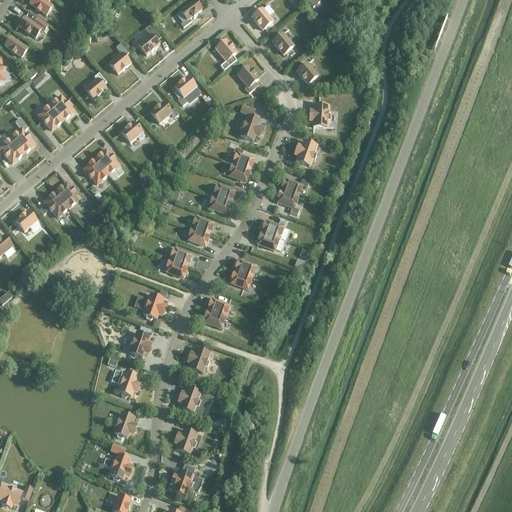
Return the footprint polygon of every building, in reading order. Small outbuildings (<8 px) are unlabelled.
[(40,13),(46,17),(52,9),(39,0),(33,0),(30,6),(36,10),(35,11),(39,14),(40,13)] [(190,24),(188,21),(192,19),(193,20),(197,17),(196,16),(201,12),(194,3),(180,13),(186,22),(180,26),(182,30),(190,24)] [(259,28),(262,32),(272,24),(262,11),(252,20),(255,24),(258,28),(259,28)] [(29,35),(35,39),(40,32),(41,31),(33,26),(25,20),(19,28),(25,32),(24,33),(28,36),(29,35)] [(37,21),(33,26),(41,31),(40,32),(43,34),(47,28),(37,21)] [(150,37),(138,47),(146,58),(151,54),(154,51),(159,47),(153,41),(158,37),(150,27),(145,31),(150,37)] [(279,52),(283,57),(293,48),(283,36),(273,44),(276,49),(279,53),(279,52)] [(15,55),(21,60),(27,51),(11,40),(5,48),(11,52),(10,53),(14,56),(15,55)] [(226,42),(215,51),(226,63),(220,68),(224,73),(234,65),(230,61),(236,55),(233,51),(229,47),(226,42)] [(130,66),(124,59),(129,55),(120,45),(116,49),(121,56),(109,66),(117,76),(122,73),(126,70),(130,66)] [(304,82),(307,86),(318,78),(307,65),(297,74),(301,78),(300,78),(304,82)] [(16,69),(11,74),(16,79),(21,75),(16,69)] [(251,73),(248,69),(237,77),(247,89),(244,91),(248,96),(254,91),(251,87),(258,81),(255,77),(251,73)] [(93,102),(106,92),(100,84),(103,81),(99,75),(94,80),(96,82),(85,92),(93,102)] [(187,104),(184,100),(196,90),(187,79),(183,83),(179,86),(175,90),(182,98),(177,102),(182,108),(187,104)] [(19,95),(13,99),(18,104),(23,100),(19,95)] [(50,108),(63,123),(65,121),(69,119),(69,118),(74,114),(69,108),(69,107),(66,104),(61,98),(56,103),(55,102),(52,105),(52,106),(50,108)] [(175,110),(170,114),(163,105),(158,109),(158,108),(155,112),(150,115),(159,126),(171,115),(175,120),(180,116),(175,110)] [(60,125),(63,123),(50,108),(47,110),(47,109),(43,112),(44,113),(38,117),(43,123),(46,127),(51,133),(57,128),(57,129),(61,126),(60,125)] [(254,112),(242,108),(240,114),(248,117),(245,125),(244,125),(242,124),(239,131),(242,132),(240,138),(252,143),(254,137),(258,139),(262,130),(258,129),(260,123),(251,120),(252,118),(254,112)] [(313,123),(313,129),(326,130),(327,123),(330,123),(330,116),(328,116),(328,115),(327,115),(328,108),(314,108),(314,114),(310,113),(309,123),(313,123)] [(27,137),(23,134),(28,130),(20,120),(15,124),(22,132),(16,136),(16,135),(13,138),(13,139),(10,141),(23,156),(26,154),(26,155),(30,152),(29,151),(34,147),(30,141),(27,137)] [(121,135),(130,145),(137,139),(140,142),(144,138),(142,135),(134,124),(129,128),(125,131),(121,135)] [(21,158),(23,156),(10,141),(8,143),(4,145),(4,146),(0,149),(0,156),(3,154),(4,156),(4,157),(7,160),(12,166),(17,161),(18,162),(21,159),(21,158)] [(298,158),(296,164),(309,168),(311,162),(312,162),(314,162),(317,156),(314,155),(316,148),(304,144),(302,149),(298,148),(294,157),(298,158)] [(233,166),(249,172),(250,169),(252,170),(254,165),(252,164),(254,161),(242,157),(243,153),(235,150),(233,154),(237,156),(236,159),(235,158),(233,163),(234,164),(233,166)] [(95,162),(108,177),(110,175),(111,175),(114,173),(114,172),(119,168),(114,162),(114,161),(111,158),(106,152),(101,157),(100,156),(97,159),(97,160),(95,162)] [(105,179),(108,177),(95,162),(92,164),(92,163),(88,166),(89,167),(84,171),(89,177),(88,177),(91,181),(92,181),(97,187),(102,182),(102,183),(106,180),(105,179)] [(248,175),(249,172),(233,166),(232,169),(231,169),(229,174),(230,174),(229,178),(245,184),(247,180),(248,181),(250,176),(248,175)] [(302,181),(300,187),(285,181),(284,185),(283,184),(281,189),(282,190),(281,193),(297,199),(299,196),(300,196),(302,191),(300,191),(302,187),(307,189),(309,184),(302,181)] [(55,195),(68,210),(71,208),(71,209),(75,206),(74,205),(79,201),(82,204),(86,200),(82,195),(78,199),(74,195),(75,194),(72,191),(67,185),(61,190),(61,189),(57,192),(58,193),(55,195)] [(214,199),(230,205),(231,202),(232,202),(234,197),(233,197),(234,193),(218,187),(217,191),(215,190),(214,195),(215,196),(214,199)] [(296,202),(297,199),(281,193),(280,196),(279,195),(277,200),(278,201),(277,204),(292,209),(290,215),(297,217),(299,212),(293,210),(295,207),(296,207),(298,202),(296,202)] [(66,212),(68,210),(55,195),(53,197),(53,196),(49,199),(49,200),(44,204),(49,210),(49,211),(52,214),(57,220),(62,215),(63,216),(66,213),(66,212)] [(229,208),(230,205),(214,199),(213,202),(211,201),(210,206),(211,207),(210,210),(226,216),(227,213),(228,213),(230,208),(229,208)] [(20,220),(15,224),(24,234),(37,223),(28,213),(24,217),(20,220)] [(192,231),(209,237),(210,234),(211,234),(213,229),(211,229),(213,225),(196,219),(195,223),(194,222),(192,227),(193,228),(192,231)] [(262,235),(278,241),(279,238),(281,238),(282,233),(281,233),(282,229),(266,223),(265,227),(264,226),(262,231),(263,232),(262,235)] [(207,240),(209,237),(192,231),(191,234),(190,233),(188,238),(189,239),(188,242),(204,248),(206,245),(207,245),(209,240),(207,240)] [(277,243),(278,241),(262,235),(261,238),(260,237),(258,242),(259,242),(258,246),(274,252),(275,248),(277,249),(278,244),(277,243)] [(0,258),(12,249),(4,238),(0,241),(0,258)] [(170,262),(186,268),(188,265),(189,266),(191,261),(189,260),(191,257),(174,251),(173,254),(172,254),(170,259),(171,259),(170,262)] [(302,251),(299,258),(306,261),(308,254),(302,251)] [(297,261),(294,268),(301,271),(304,264),(297,261)] [(185,271),(186,268),(170,262),(169,265),(168,265),(166,270),(167,270),(166,274),(182,280),(184,276),(185,277),(187,272),(185,271)] [(235,274),(251,280),(252,277),(254,277),(255,272),(254,272),(255,268),(239,262),(238,266),(237,265),(235,270),(236,271),(235,274)] [(250,283),(251,280),(235,274),(234,277),(233,276),(231,281),(232,282),(231,285),(247,291),(248,288),(250,288),(251,283),(250,283)] [(8,293),(3,298),(7,303),(12,298),(8,293)] [(163,302),(150,297),(148,304),(145,303),(143,309),(145,310),(143,317),(146,318),(146,320),(147,322),(150,323),(152,322),(152,320),(156,322),(158,316),(162,318),(165,309),(161,307),(163,302)] [(208,313),(224,319),(225,316),(227,316),(228,311),(227,311),(228,307),(212,301),(211,305),(210,304),(208,309),(209,310),(208,313)] [(223,322),(224,319),(208,313),(207,316),(206,315),(204,320),(205,321),(204,324),(220,330),(221,327),(223,327),(224,322),(223,322)] [(149,340),(137,335),(134,342),(131,341),(129,347),(132,348),(129,355),(142,360),(144,354),(148,356),(151,347),(147,345),(149,340)] [(255,341),(252,349),(259,351),(262,343),(255,341)] [(190,355),(187,364),(191,366),(189,371),(202,376),(204,369),(205,369),(207,370),(209,364),(207,363),(207,362),(209,356),(197,351),(194,357),(190,355)] [(117,363),(110,361),(108,366),(115,369),(117,363)] [(121,395),(121,397),(122,399),(125,400),(127,399),(127,397),(131,399),(133,393),(137,395),(140,386),(136,384),(138,379),(122,373),(118,386),(121,388),(118,394),(121,395)] [(181,395),(178,404),(182,405),(180,411),(193,415),(195,409),(198,410),(204,412),(206,406),(209,407),(211,399),(200,395),(187,391),(185,396),(181,395)] [(129,435),(133,436),(136,427),(132,426),(134,420),(121,416),(119,422),(116,421),(113,428),(116,429),(114,436),(117,437),(117,439),(117,440),(121,442),(123,441),(123,439),(127,440),(129,435)] [(196,437),(184,432),(182,438),(177,436),(174,445),(178,447),(176,452),(189,457),(191,450),(194,451),(197,444),(194,443),(196,437)] [(106,461),(104,467),(110,470),(113,471),(110,477),(113,479),(113,480),(114,482),(117,483),(119,482),(119,481),(123,482),(125,476),(129,478),(132,469),(128,467),(130,462),(121,459),(122,457),(123,457),(125,451),(113,447),(111,453),(118,456),(115,464),(112,463),(106,461)] [(219,454),(209,456),(212,462),(219,463),(219,454)] [(174,478),(170,487),(175,488),(173,494),(185,498),(187,493),(197,497),(202,481),(193,478),(196,471),(184,466),(181,474),(180,474),(178,479),(174,478)] [(12,506),(17,508),(20,499),(22,500),(28,503),(32,491),(26,489),(23,496),(15,493),(16,490),(9,488),(8,491),(2,488),(0,492),(0,501),(3,503),(1,507),(10,510),(12,506)] [(167,495),(165,499),(175,503),(177,498),(167,495)] [(118,498),(112,511),(126,511),(130,502),(118,498)]
